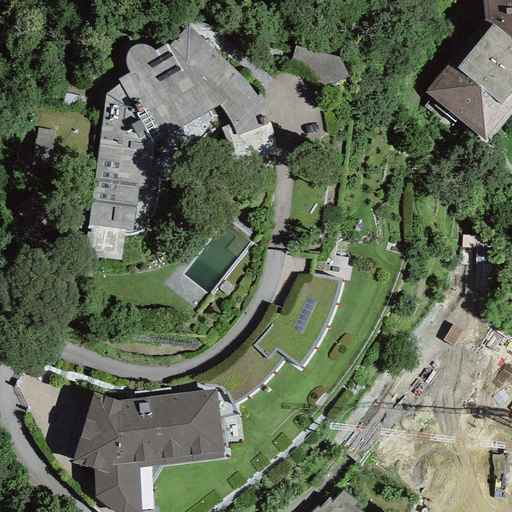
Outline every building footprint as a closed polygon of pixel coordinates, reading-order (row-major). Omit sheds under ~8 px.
[(511,0),(482,0),(484,21),(493,25),(457,68),(452,63),(426,93),(485,141),(489,137),(490,139),(511,112),(511,0)] [(232,123),(237,136),(268,124),(265,118),(271,115),(265,103),(260,95),(257,96),(250,86),(239,75),(227,64),(188,25),(168,47),(167,44),(155,51),(153,49),(150,47),(146,45),(141,44),(137,45),(134,46),(130,49),(127,52),(126,55),(125,60),(126,65),(128,69),(130,72),(118,80),(120,84),(106,94),(88,225),(125,230),(133,231),(138,188),(147,189),(154,153),(164,153),(176,151),(189,146),(200,139),(209,133),(221,129),(232,123)] [(325,88),(348,76),(338,57),(294,46),(289,71),(325,88)] [(53,131),(37,128),(32,164),(48,166),(53,131)] [(35,193),(16,207),(31,227),(50,212),(35,193)] [(121,260),(125,230),(88,225),(82,255),(121,260)] [(285,358),(300,368),(306,362),(310,355),(318,342),(323,333),(329,321),(333,311),(337,300),(341,279),(312,273),(298,275),(291,290),(285,301),(281,309),(270,304),(265,315),(257,327),(248,338),(241,345),(231,356),(221,363),(210,370),(200,375),(192,379),(204,385),(207,386),(213,387),(217,387),(219,388),(221,390),(223,392),(224,395),(226,394),(232,405),(241,401),(250,395),(257,389),(266,382),(272,373),(280,365),(285,358)] [(0,313),(0,348),(22,334),(6,310),(0,313)] [(498,425),(511,401),(511,332),(473,311),(456,341),(487,359),(461,404),(498,425)] [(224,452),(216,389),(119,402),(94,392),(72,463),(94,469),(95,498),(112,511),(153,511),(152,485),(162,467),(223,458),(223,453),(224,452)] [(361,511),(354,507),(358,502),(343,491),(331,502),(329,500),(319,509),(317,507),(310,511),(361,511)]
